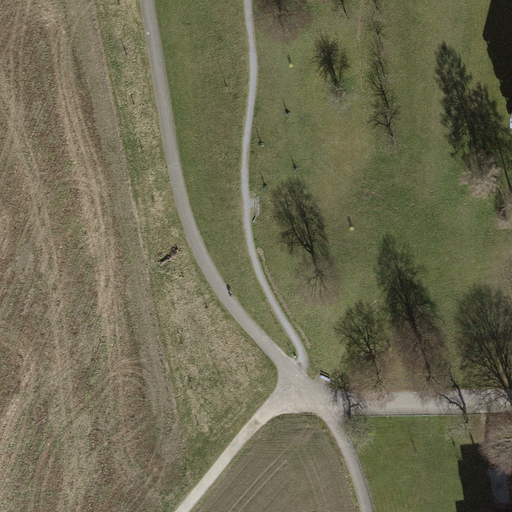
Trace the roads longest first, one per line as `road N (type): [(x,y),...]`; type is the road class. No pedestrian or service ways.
road 1 (track): [(365,511),(344,444),(213,290),(183,217),(146,0)]
road 2 (track): [(186,511),(266,415),(312,400),(511,400)]
